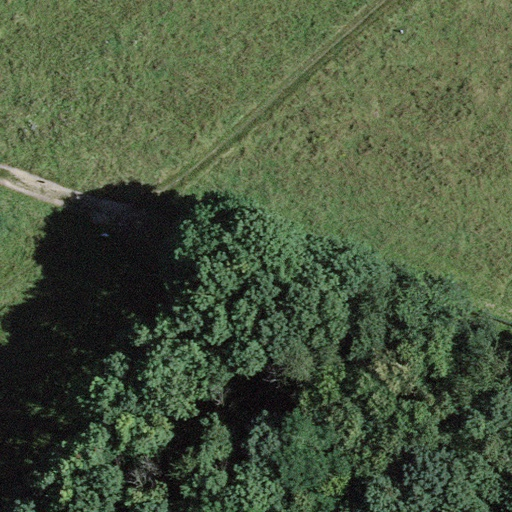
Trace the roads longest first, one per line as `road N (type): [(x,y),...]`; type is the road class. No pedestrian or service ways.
road 1 (track): [(0,166),(206,249),(511,353)]
road 2 (track): [(113,212),(177,190),(394,0)]
